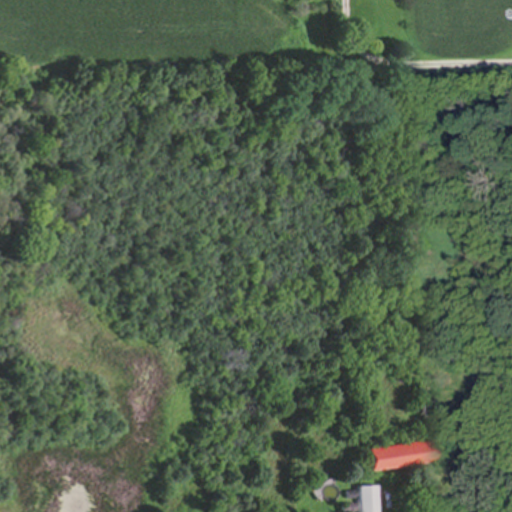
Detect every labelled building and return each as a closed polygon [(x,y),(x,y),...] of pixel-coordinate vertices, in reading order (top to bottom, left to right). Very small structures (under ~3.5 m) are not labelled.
[(359,471),(356,447),(421,440),(424,463),(359,471)] [(352,511),(352,484),(371,484),(371,511),(352,511)] [(341,497),(340,490),(348,489),(349,496),(341,497)] [(428,506),(426,498),(437,496),(438,504),(428,506)] [(336,511),(335,504),(347,502),(348,510),(336,511)]
